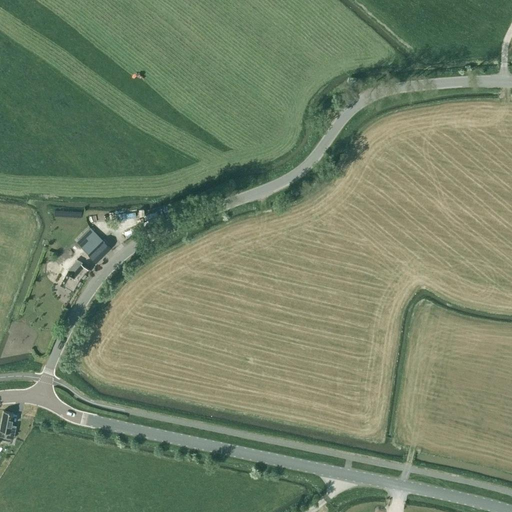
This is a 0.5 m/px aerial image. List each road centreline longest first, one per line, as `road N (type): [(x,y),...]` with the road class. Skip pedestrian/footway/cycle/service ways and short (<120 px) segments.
road 1 (tertiary): [(41,399),(63,335),(92,288),(128,254),(176,223),(288,179),(349,113),(384,92),(511,83)]
road 2 (tertiary): [(509,511),(80,419),(41,399)]
